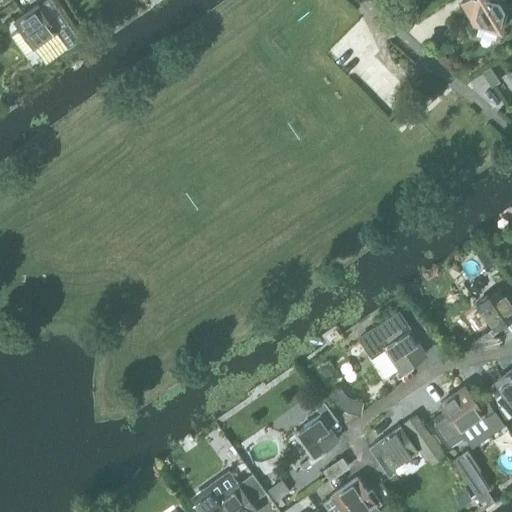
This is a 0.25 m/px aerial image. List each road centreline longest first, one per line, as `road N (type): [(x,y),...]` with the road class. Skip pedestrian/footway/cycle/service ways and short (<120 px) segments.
road 1 (residential): [(511,133),(357,0)]
road 2 (residential): [(366,418),(435,373),(511,349)]
